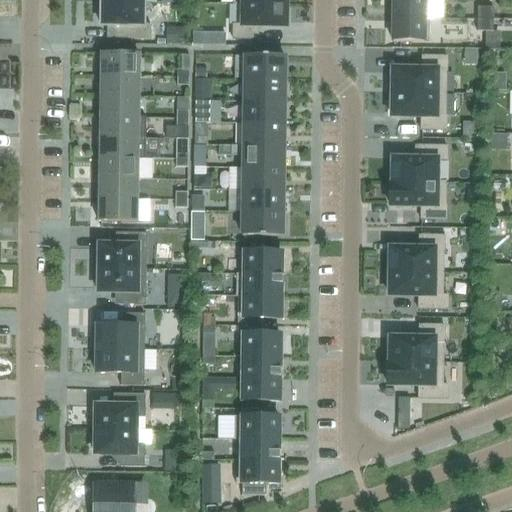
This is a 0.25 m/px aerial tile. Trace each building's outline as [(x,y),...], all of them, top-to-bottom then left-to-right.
[(428,0),(392,0),(392,19),(428,20),(428,0)] [(143,25),(143,3),(101,3),(100,27),(127,27),(127,40),(150,40),(150,26),(143,25)] [(285,7),(285,6),(242,5),(242,6),(242,26),(232,26),(232,40),(257,41),(257,28),(284,28),(285,7)] [(484,9),(476,8),(476,20),(484,21),(484,9)] [(492,9),(484,9),(484,21),(492,21),(492,9)] [(428,20),(392,19),(392,43),(428,44),(428,20)] [(484,21),(476,20),(476,33),(484,33),(484,21)] [(492,21),(484,21),(484,33),(492,33),(492,21)] [(139,56),(100,55),(100,78),(138,78),(139,56)] [(284,58),(244,57),(244,58),(234,58),(234,80),(244,80),(244,81),(284,81),(284,58)] [(392,70),(391,94),(445,95),(445,72),(446,72),(446,58),(421,58),(421,70),(392,70)] [(188,71),(176,71),(176,79),(188,79),(188,71)] [(138,78),(100,78),(99,98),(138,99),(138,78)] [(188,79),(176,79),(176,87),(188,87),(188,79)] [(284,81),(244,81),(243,103),(283,103),(284,81)] [(445,95),(391,94),(391,118),(420,119),(420,131),(445,132),(445,118),(445,95)] [(138,99),(99,98),(99,119),(145,119),(145,118),(138,118),(138,99)] [(283,103),(243,103),(243,125),(283,126),(283,103)] [(188,112),(176,112),(176,120),(188,120),(188,112)] [(145,119),(99,119),(99,139),(145,140),(145,119)] [(188,120),(176,120),(176,128),(188,128),(188,120)] [(283,126),(243,125),(243,147),(283,148),(283,126)] [(145,140),(99,139),(98,159),(145,160),(145,140)] [(283,148),(243,147),(230,147),(230,157),(242,157),(242,169),(282,170),(283,148)] [(391,184),(435,184),(435,183),(436,162),(446,162),(446,148),(421,147),(421,160),(392,160),(391,184)] [(187,153),(175,153),(175,161),(187,161),(187,153)] [(145,160),(98,159),(98,180),(137,180),(137,161),(145,161),(145,160)] [(187,161),(175,161),(175,169),(187,169),(187,161)] [(282,170),(242,169),(242,191),(282,192),(282,170)] [(137,180),(98,180),(98,200),(137,201),(137,180)] [(435,184),(391,184),(391,186),(390,186),(390,208),(420,208),(420,221),(445,221),(445,207),(444,207),(445,183),(435,183),(435,184)] [(282,192),(242,191),(242,213),(282,214),(282,192)] [(187,194),(175,193),(175,201),(187,202),(187,194)] [(137,201),(98,200),(97,223),(136,223),(137,201)] [(187,202),(175,201),(174,209),(186,210),(187,202)] [(282,214),(242,213),(241,237),(281,238),(282,214)] [(123,246),(98,246),(97,262),(97,270),(145,271),(146,235),(123,234),(123,246)] [(389,249),(389,273),(442,274),(442,251),(443,251),(444,237),(418,237),(418,250),(389,249)] [(281,254),(238,253),(238,275),(238,276),(281,276),(281,254)] [(145,271),(97,270),(97,278),(97,294),(122,294),(122,306),(145,307),(145,271)] [(442,274),(389,273),(388,297),(417,298),(417,311),(447,311),(447,297),(442,297),(442,274)] [(209,275),(197,275),(197,283),(209,283),(209,275)] [(238,275),(236,275),(235,298),(238,298),(238,297),(280,298),(281,276),(238,276),(238,275)] [(280,298),(238,297),(238,298),(237,320),(280,320),(280,298)] [(96,327),(96,351),(144,351),(144,315),(121,315),(121,327),(96,327)] [(215,319),(203,319),(202,327),(214,327),(215,319)] [(444,327),(418,326),(418,339),(389,339),(389,363),(442,364),(442,341),(443,341),(444,327)] [(214,327),(202,327),(202,335),(214,335),(214,327)] [(280,336),(242,336),(241,358),(279,359),(280,344),(280,336)] [(144,351),(96,351),(95,375),(120,375),(120,387),(143,387),(144,351)] [(214,358),(202,357),(202,365),(214,366),(214,358)] [(279,359),(241,358),(241,380),(279,380),(279,366),(279,359)] [(442,364),(389,363),(389,365),(387,365),(387,387),(417,387),(417,400),(447,401),(447,386),(442,386),(442,364)] [(279,380),(241,380),(241,402),(279,403),(279,389),(279,380)] [(95,425),(94,431),(135,432),(135,418),(144,418),(145,396),(121,395),(120,408),(95,407),(95,413),(92,413),(91,425),(95,425)] [(213,402),(201,401),(201,409),(213,410),(213,402)] [(241,418),(233,418),(233,441),(240,441),(240,440),(278,441),(279,419),(265,418),(265,410),(241,410),(241,418)] [(135,432),(94,431),(94,438),(91,438),(91,449),(94,449),(94,455),(120,456),(120,468),(144,468),(144,446),(134,445),(135,432)] [(278,441),(240,440),(240,441),(240,461),(240,462),(278,463),(278,441)] [(214,454),(202,453),(201,461),(213,462),(214,454)] [(240,461),(235,461),(235,484),(242,485),(241,497),(266,497),(266,485),(278,485),(278,463),(240,462),(240,461)] [(93,487),(93,507),(93,508),(93,509),(93,510),(94,511),(93,511),(144,511),(144,510),(145,509),(145,508),(145,507),(145,506),(144,505),(144,504),(144,503),(144,502),(143,501),(143,500),(142,499),(142,498),(141,497),(141,496),(140,495),(139,494),(138,493),(137,492),(136,492),(136,491),(135,490),(134,490),(132,489),(131,489),(130,488),(129,488),(128,487),(127,487),(126,487),(124,486),(123,486),(122,486),(121,486),(119,486),(117,486),(115,486),(109,486),(107,485),(102,485),(100,485),(93,485),(93,487)]
